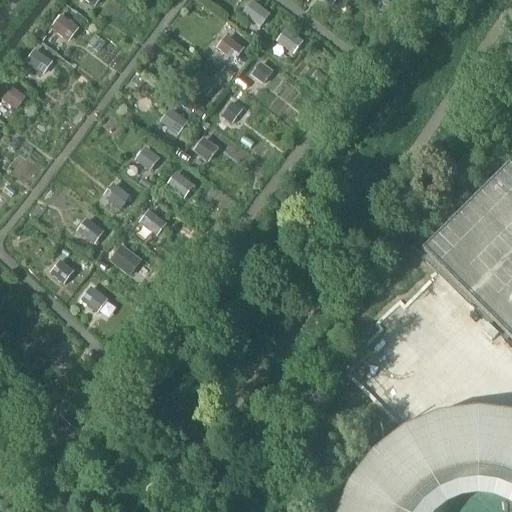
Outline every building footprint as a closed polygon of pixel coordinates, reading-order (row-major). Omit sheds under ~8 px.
[(81,0),(93,8),(99,0),(81,0)] [(268,18),(252,6),(244,17),(260,29),(268,18)] [(75,32),(59,20),(51,31),(66,43),(75,32)] [(36,33),(33,37),(41,44),(44,40),(36,33)] [(301,45),(285,33),(277,44),(293,56),(301,45)] [(254,35),(251,39),(258,45),(261,41),(254,35)] [(218,51),(233,64),(242,52),(226,40),(218,51)] [(25,65),(38,75),(47,64),(34,54),(25,65)] [(260,67),(252,78),(262,86),(271,75),(260,67)] [(225,71),(221,76),(230,82),(233,77),(225,71)] [(190,87),(206,100),(214,89),(199,76),(190,87)] [(238,82),(235,86),(243,92),(246,88),(238,82)] [(0,97),(0,100),(14,112),(23,101),(7,89),(0,97)] [(221,119),(231,126),(240,113),(231,106),(221,119)] [(197,110),(193,115),(202,122),(206,116),(197,110)] [(162,125),(177,137),(185,126),(170,114),(162,125)] [(195,153),(208,163),(216,153),(203,143),(195,153)] [(170,147),(167,151),(175,157),(179,153),(170,147)] [(136,163),(149,173),(158,162),(144,152),(136,163)] [(181,155),(178,159),(186,165),(189,161),(181,155)] [(511,166),(424,255),(511,343),(511,166)] [(168,188),(184,200),(192,189),(176,177),(168,188)] [(143,182),(140,186),(148,191),(151,187),(143,182)] [(104,199),(120,211),(128,200),(113,188),(104,199)] [(140,226),(156,238),(164,227),(148,215),(140,226)] [(78,235),(94,246),(102,235),(86,223),(78,235)] [(139,265),(121,250),(111,264),(129,278),(139,265)] [(99,264),(96,268),(103,273),(106,270),(99,264)] [(50,276),(63,286),(72,275),(58,265),(50,276)] [(82,303),(97,315),(106,304),(90,292),(82,303)] [(0,359),(0,376),(9,368),(0,359)] [(25,384),(11,398),(21,408),(35,394),(25,384)] [(28,415),(24,411),(17,418),(21,422),(28,415)] [(59,420),(48,432),(58,441),(69,430),(59,420)]
